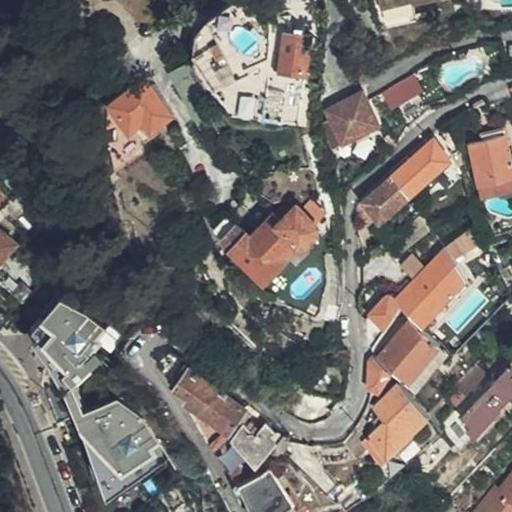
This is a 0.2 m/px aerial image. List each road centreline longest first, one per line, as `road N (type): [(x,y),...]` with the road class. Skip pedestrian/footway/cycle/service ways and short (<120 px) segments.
road 1 (residential): [(511,80),(436,115),(348,195),(364,385),(341,423),(292,426),(177,345),(151,343),(153,366),(244,511)]
road 2 (residential): [(334,0),(335,76),(377,76),(474,33),(511,29)]
road 3 (unclassified): [(58,511),(0,379)]
